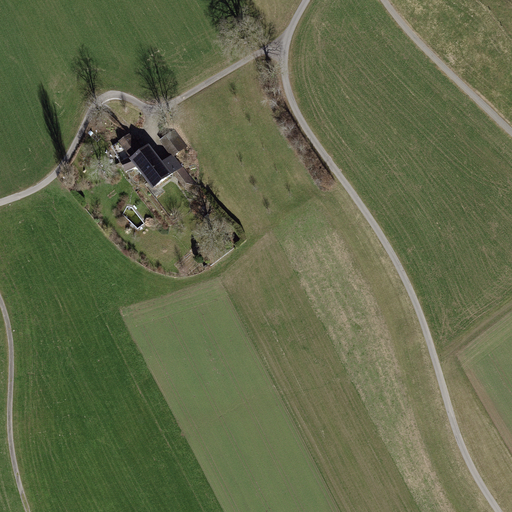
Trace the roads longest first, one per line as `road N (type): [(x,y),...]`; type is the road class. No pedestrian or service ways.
road 1 (track): [(306,0),(284,50),(294,106),(389,249),(435,361)]
road 2 (track): [(284,50),(259,52),(163,106),(106,94),(57,170),(0,202)]
road 3 (track): [(0,298),(12,360),(7,436),(27,511)]
road 4 (track): [(383,0),(511,132)]
road 5 (track): [(435,361),(465,466),(499,511)]
